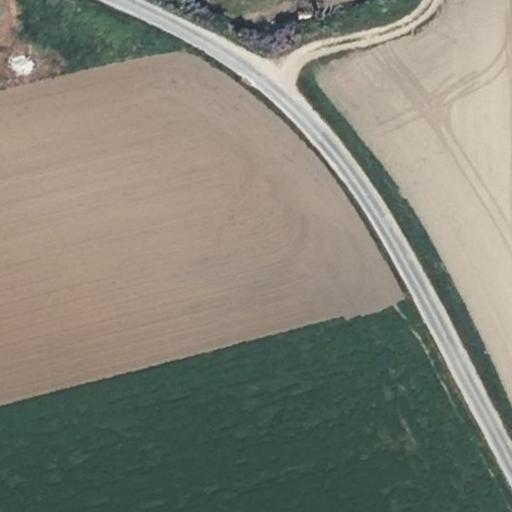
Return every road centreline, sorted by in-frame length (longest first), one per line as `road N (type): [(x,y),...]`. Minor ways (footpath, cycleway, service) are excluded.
road 1 (unclassified): [(120,0),(246,65),(339,155),(370,196),(511,462)]
road 2 (track): [(274,89),(311,49),(401,28),(433,0)]
